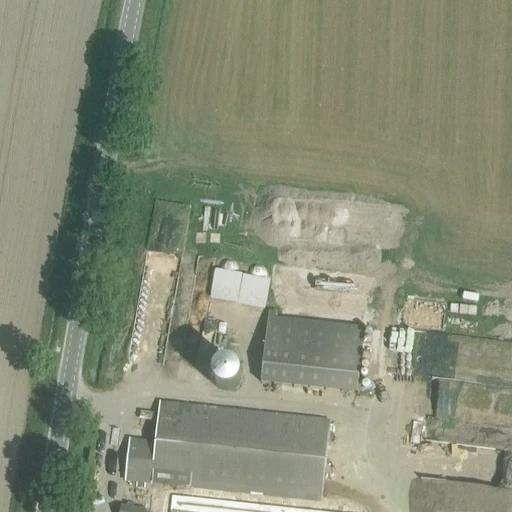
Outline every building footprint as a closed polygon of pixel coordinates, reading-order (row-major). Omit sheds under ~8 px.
[(262,384),(358,393),(363,326),(276,318),(277,311),(269,310),(262,384)] [(210,388),(213,364),(193,362),(190,386),(210,388)] [(470,410),(472,381),(427,378),(425,419),(457,421),(458,409),(470,410)] [(481,399),(475,419),(492,424),(498,404),(481,399)] [(204,488),(216,489),(240,492),(260,494),(322,500),(330,422),(160,404),(155,443),(129,441),(125,480),(172,485),(190,487),(204,488)]
